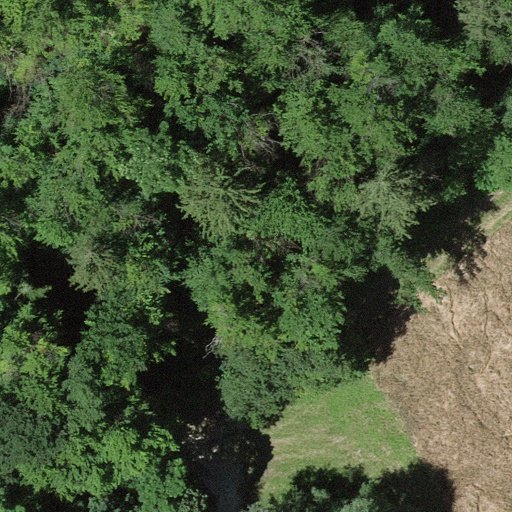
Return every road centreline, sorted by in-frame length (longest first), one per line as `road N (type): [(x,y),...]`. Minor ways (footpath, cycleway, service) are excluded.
road 1 (track): [(226,511),(221,411),(511,183)]
road 2 (track): [(58,511),(221,411)]
